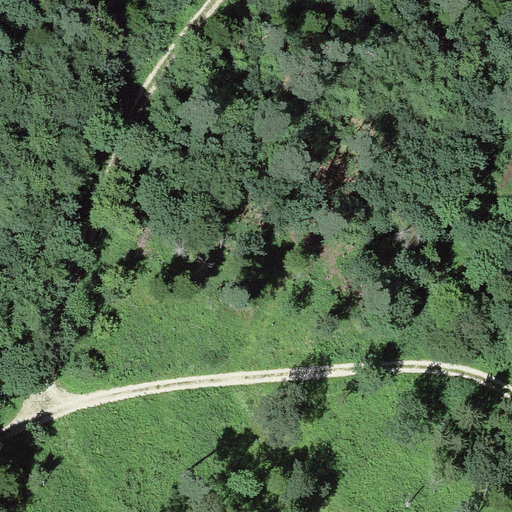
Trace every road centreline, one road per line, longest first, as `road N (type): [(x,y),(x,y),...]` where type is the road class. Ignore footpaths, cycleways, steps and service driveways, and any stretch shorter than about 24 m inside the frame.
road 1 (track): [(511,390),(499,379),(438,368),(388,369),(27,413)]
road 2 (track): [(27,413),(131,119),(215,0)]
